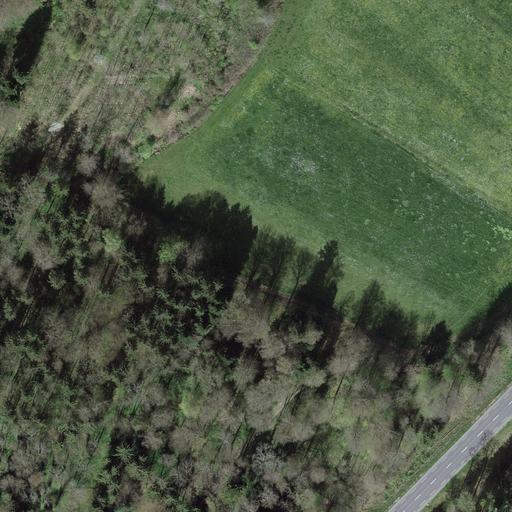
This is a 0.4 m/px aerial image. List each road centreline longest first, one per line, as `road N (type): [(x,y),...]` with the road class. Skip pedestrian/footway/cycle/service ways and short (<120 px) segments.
road 1 (track): [(27,173),(156,247),(382,353)]
road 2 (track): [(187,511),(302,387),(382,353)]
road 3 (track): [(27,173),(141,0)]
road 4 (primary): [(511,402),(403,511)]
road 5 (track): [(382,353),(418,353),(511,318)]
